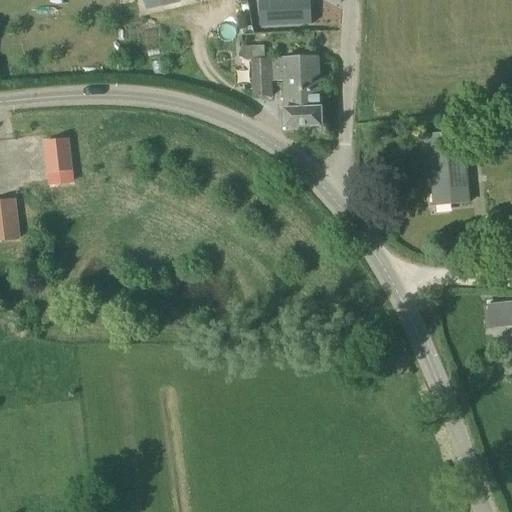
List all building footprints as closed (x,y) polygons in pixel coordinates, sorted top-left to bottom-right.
[(161,9),(158,0),(145,0),(148,12),(161,9)] [(178,0),(158,0),(161,9),(180,5),(178,0)] [(312,25),(310,0),(264,0),(259,0),(260,27),(312,25)] [(239,48),(240,62),(249,62),(250,101),(272,102),(271,83),(283,82),(284,111),(285,129),(321,127),(321,110),(319,58),(261,61),(261,47),(239,48)] [(511,128),(497,130),(499,153),(511,152),(511,128)] [(420,137),(422,156),(435,155),(436,172),(432,172),(435,207),(468,204),(461,133),(420,137)] [(45,142),(47,170),(70,168),(68,140),(45,142)] [(12,201),(0,202),(0,242),(16,241),(12,201)] [(511,304),(487,308),(483,308),(486,330),(490,329),(511,326),(511,304)]
